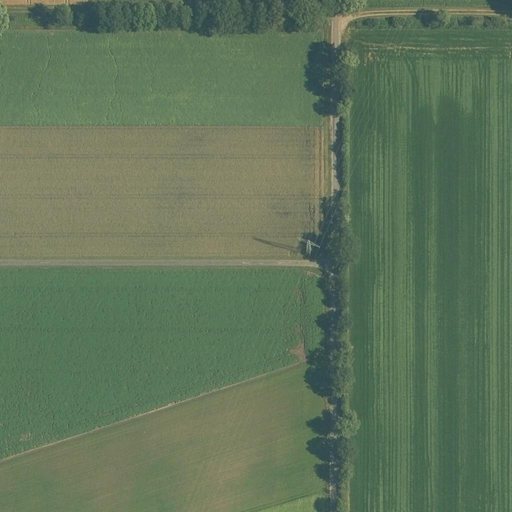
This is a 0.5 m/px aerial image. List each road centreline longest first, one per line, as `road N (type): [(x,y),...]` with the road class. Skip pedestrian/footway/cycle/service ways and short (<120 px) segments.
road 1 (track): [(511,16),(0,16)]
road 2 (unclassified): [(325,267),(0,263)]
road 3 (unclassified): [(326,0),(325,267)]
road 4 (unclassified): [(325,267),(330,511)]
